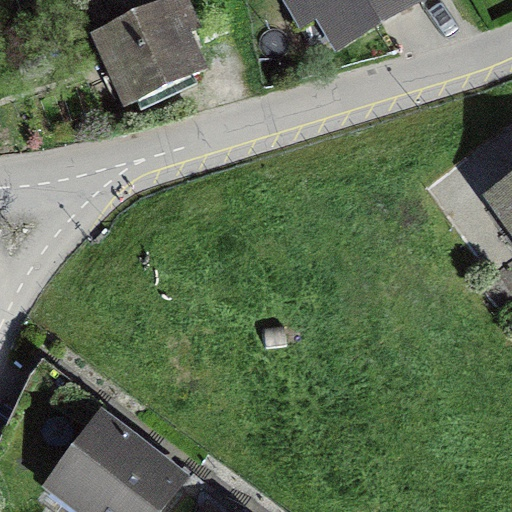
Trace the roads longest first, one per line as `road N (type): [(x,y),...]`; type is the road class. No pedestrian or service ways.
road 1 (residential): [(511,56),(118,177)]
road 2 (residential): [(0,331),(118,177)]
